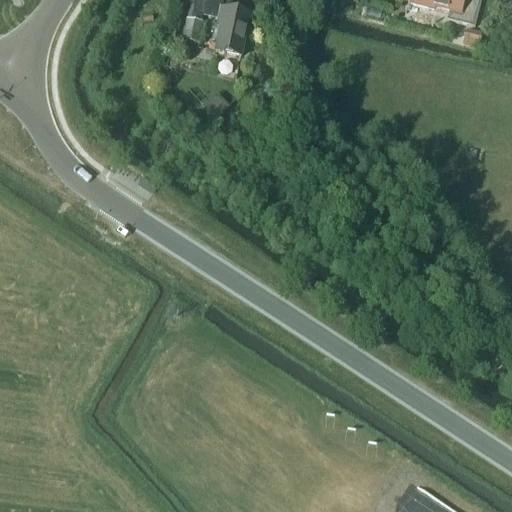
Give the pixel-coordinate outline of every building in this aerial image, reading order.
[(220,31),(215,54),(241,60),(246,37),(248,37),(252,18),(221,11),(223,0),(196,0),(192,17),(218,23),(217,30),(220,31)] [(410,0),(410,5),(433,11),(433,9),(449,13),(446,22),(474,29),(481,0),(410,0)] [(186,21),(182,43),(197,46),(201,24),(186,21)] [(482,35),(466,31),(462,47),(477,51),(482,35)] [(206,108),(217,121),(231,109),(219,96),(206,108)] [(413,489),(401,511),(429,511),(436,501),(413,489)]
